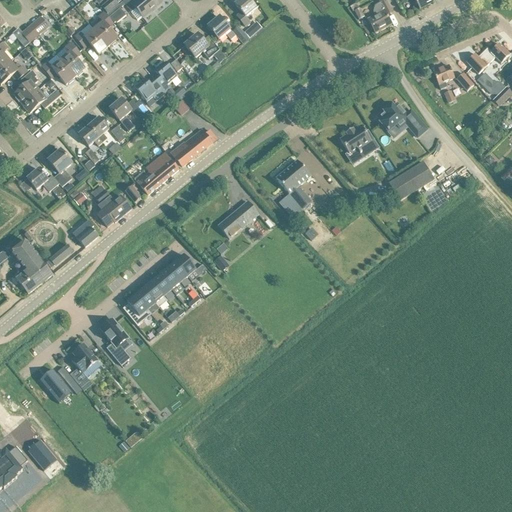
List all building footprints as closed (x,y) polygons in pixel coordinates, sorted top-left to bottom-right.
[(107,15),(119,5),(114,0),(109,0),(101,7),(107,15)] [(125,0),(107,16),(114,24),(115,23),(117,24),(126,17),(120,9),(124,6),(130,14),(135,10),(136,11),(143,19),(161,3),(158,0),(125,0)] [(248,0),(240,0),(235,5),(241,13),(236,17),(245,28),(250,24),(246,18),(256,9),(248,0)] [(375,34),(391,25),(386,16),(392,13),(387,4),(385,0),(384,0),(379,3),(380,4),(375,7),(373,13),(375,16),(368,21),(375,34)] [(413,0),(419,10),(434,2),(433,0),(413,0)] [(362,13),(358,15),(363,24),(367,21),(362,13)] [(108,48),(117,40),(108,29),(113,25),(107,18),(104,14),(99,19),(103,24),(94,32),(103,42),(108,48)] [(232,33),(230,31),(219,18),(208,28),(219,40),(225,35),(231,41),(235,37),(243,45),(249,40),(238,28),(232,33)] [(39,36),(48,28),(41,19),(31,27),(39,36)] [(108,48),(103,42),(94,32),(89,26),(80,33),(81,34),(75,39),(84,50),(89,45),(99,56),(108,48)] [(39,36),(31,27),(22,35),(30,44),(39,36)] [(252,27),(244,33),(249,39),(254,35),(257,32),(252,27)] [(71,37),(75,33),(71,28),(66,32),(71,37)] [(207,44),(199,34),(198,36),(185,47),(195,59),(202,53),(208,60),(213,56),(218,62),(220,64),(226,59),(219,51),(220,51),(208,38),(211,41),(207,44)] [(0,71),(10,63),(3,54),(8,49),(3,44),(0,46),(0,71)] [(75,79),(85,70),(76,60),(80,55),(71,44),(65,49),(70,54),(61,62),(75,79)] [(510,56),(499,45),(490,53),(487,50),(478,58),(475,55),(466,63),(478,76),(496,59),(501,65),(510,56)] [(191,57),(187,62),(195,70),(199,66),(191,57)] [(176,61),(171,65),(177,73),(182,69),(176,61)] [(75,79),(61,62),(52,69),(47,64),(42,68),(45,72),(52,80),(57,75),(66,86),(75,79)] [(14,67),(10,63),(0,71),(0,85),(1,86),(12,77),(16,82),(27,73),(23,68),(22,69),(18,64),(14,67)] [(166,95),(171,90),(168,86),(178,78),(166,63),(155,72),(158,76),(154,80),(166,95)] [(217,63),(211,68),(209,70),(211,72),(219,66),(218,65),(217,63)] [(37,74),(38,73),(41,70),(38,66),(33,70),(37,74)] [(440,91),(447,88),(445,84),(455,80),(449,67),(433,74),(440,90),(440,91)] [(22,105),(39,91),(35,86),(39,82),(36,79),(37,77),(32,72),(28,75),(20,82),(25,87),(14,96),(22,105)] [(467,93),(473,87),(463,75),(457,81),(467,93)] [(166,95),(154,80),(149,84),(146,80),(135,89),(147,104),(153,99),(156,103),(166,95)] [(492,82),(490,95),(494,95),(499,95),(505,89),(499,83),(492,82)] [(499,108),(511,95),(505,89),(499,95),(493,101),(499,108)] [(43,95),(39,91),(22,105),(30,114),(40,105),(45,110),(61,97),(56,91),(49,97),(46,93),(43,95)] [(448,105),(455,102),(451,92),(444,95),(448,105)] [(126,117),(131,113),(132,112),(121,100),(110,110),(129,133),(135,128),(126,117)] [(183,101),(174,108),(181,117),(190,110),(183,101)] [(406,124),(417,138),(427,131),(411,112),(406,115),(399,106),(395,109),(392,105),(383,112),(385,114),(378,121),(387,132),(388,133),(389,132),(396,126),(399,130),(406,124)] [(139,110),(133,115),(141,125),(142,124),(145,128),(151,124),(139,110)] [(102,144),(107,140),(103,135),(108,130),(99,119),(98,119),(99,120),(89,128),(102,144)] [(122,137),(124,135),(118,127),(116,129),(122,137)] [(347,136),(340,141),(350,156),(358,151),(362,157),(370,152),(371,153),(378,149),(368,132),(366,134),(361,127),(354,132),(353,130),(346,134),(347,136)] [(102,144),(89,128),(79,136),(88,147),(94,143),(98,148),(102,144)] [(120,144),(125,140),(122,137),(116,129),(111,133),(120,144)] [(470,130),(465,133),(468,138),(473,134),(470,130)] [(202,131),(195,136),(183,145),(170,155),(181,169),(217,141),(209,132),(205,135),(202,131)] [(95,165),(99,162),(90,150),(85,154),(95,166),(95,165)] [(323,161),(328,158),(322,150),(317,153),(323,161)] [(62,189),(72,180),(64,171),(72,165),(61,151),(48,162),(59,175),(54,179),(59,185),(62,189)] [(149,173),(137,183),(140,188),(148,197),(178,171),(172,164),(167,158),(164,154),(158,159),(146,169),(149,173)] [(302,211),(312,203),(299,189),(311,179),(297,162),(276,180),(302,211)] [(399,202),(434,181),(423,163),(388,185),(399,202)] [(508,185),(511,180),(511,173),(511,172),(511,170),(510,168),(500,178),(508,185)] [(47,181),(38,170),(27,180),(37,191),(43,186),(49,194),(59,185),(54,179),(52,177),(47,181)] [(69,194),(74,189),(70,184),(65,189),(69,194)] [(101,187),(92,194),(95,198),(95,199),(100,205),(97,208),(101,212),(97,215),(101,221),(107,228),(114,223),(115,224),(131,211),(125,203),(120,197),(114,202),(107,193),(104,191),(101,187)] [(134,204),(141,198),(132,187),(125,193),(134,204)] [(229,240),(258,216),(254,211),(248,203),(229,218),(231,219),(227,223),(225,222),(218,227),(229,240)] [(85,249),(98,238),(92,230),(93,229),(88,222),(76,233),(78,234),(75,237),(78,242),(85,249)] [(28,295),(41,285),(40,284),(52,275),(26,243),(15,252),(29,270),(16,280),(28,295)] [(67,246),(49,261),(54,266),(72,252),(67,246)] [(184,257),(176,263),(188,278),(196,271),(184,257)] [(176,263),(168,270),(180,285),(188,278),(176,263)] [(168,270),(159,277),(172,291),(180,285),(168,270)] [(159,277),(152,283),(164,298),(172,291),(159,277)] [(152,283),(143,290),(155,305),(159,309),(167,302),(164,298),(152,283)] [(143,290),(136,297),(148,311),(155,305),(143,290)] [(136,297),(127,304),(143,323),(151,315),(148,311),(136,297)] [(103,329),(101,331),(106,337),(105,337),(111,344),(112,343),(113,345),(107,350),(121,367),(130,360),(124,352),(119,347),(128,339),(112,321),(110,323),(109,322),(102,327),(103,329)] [(164,322),(160,326),(161,328),(164,331),(168,327),(164,322)] [(75,358),(71,362),(78,370),(72,374),(80,384),(86,379),(101,367),(97,363),(98,362),(84,345),(72,355),(75,358)] [(81,390),(63,368),(58,372),(76,394),(81,390)] [(53,372),(40,382),(58,404),(71,393),(53,372)] [(41,442),(28,452),(44,471),(57,461),(41,442)] [(124,444),(119,447),(124,453),(129,449),(124,444)] [(0,492),(2,493),(20,478),(19,477),(23,473),(20,470),(28,464),(28,463),(25,460),(17,450),(9,457),(7,454),(2,457),(1,456),(0,456),(0,492)]
